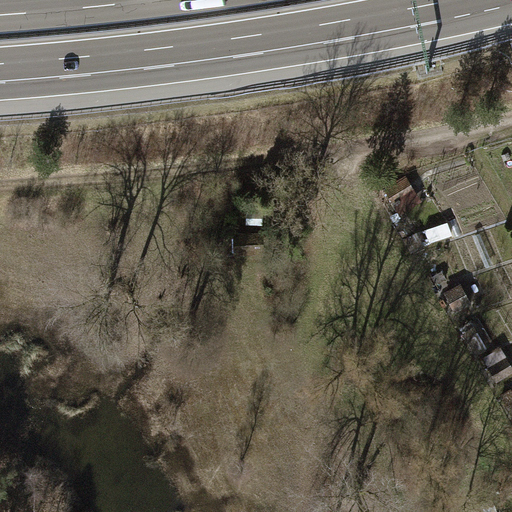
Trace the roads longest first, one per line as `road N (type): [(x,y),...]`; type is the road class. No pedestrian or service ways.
road 1 (motorway): [(0,64),(247,37),(453,0)]
road 2 (track): [(0,184),(354,147)]
road 3 (motorway): [(153,0),(0,14)]
